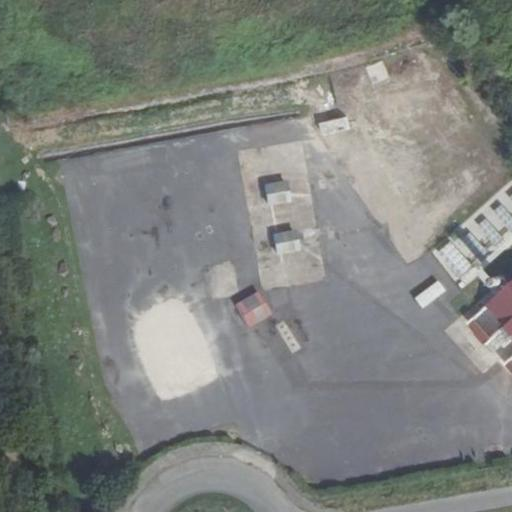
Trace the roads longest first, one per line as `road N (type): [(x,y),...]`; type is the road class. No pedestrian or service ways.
road 1 (track): [(511,400),(365,287)]
road 2 (unclassified): [(267,511),(246,487),(196,473),(156,490),(137,511)]
